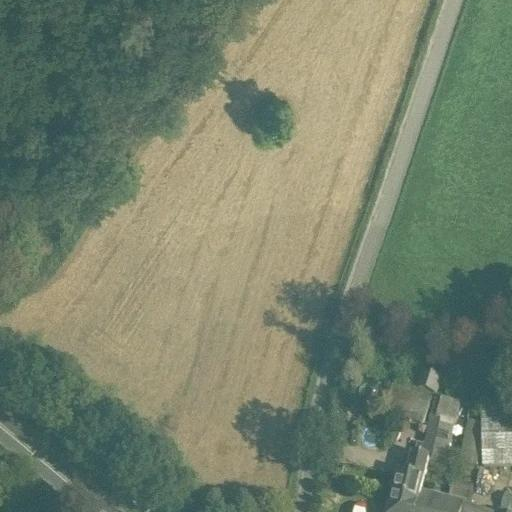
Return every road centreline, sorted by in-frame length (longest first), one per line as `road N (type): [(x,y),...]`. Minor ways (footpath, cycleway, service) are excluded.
road 1 (unclassified): [(297,511),(316,411),(453,0)]
road 2 (primary): [(102,511),(0,424)]
